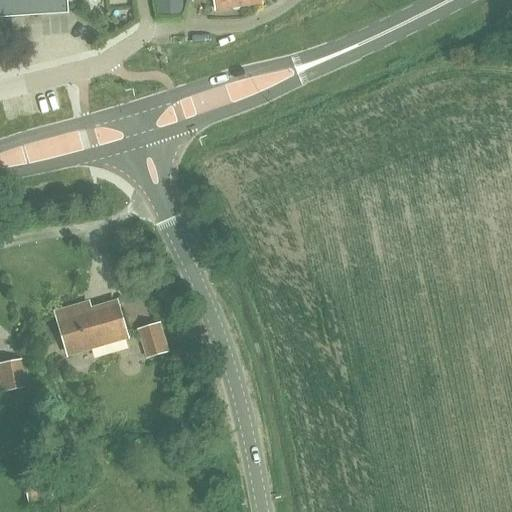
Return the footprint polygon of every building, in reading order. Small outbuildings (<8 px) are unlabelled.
[(1,0),(3,16),(3,17),(66,12),(64,0),(1,0)] [(214,0),(216,10),(242,6),(240,0),(214,0)] [(69,355),(127,338),(117,303),(81,314),(79,307),(56,314),(69,355)] [(167,352),(159,325),(140,331),(148,358),(167,352)] [(28,386),(24,366),(23,361),(0,365),(0,374),(3,391),(28,386)] [(207,434),(200,415),(180,422),(187,441),(207,434)] [(53,499),(50,478),(25,482),(28,503),(53,499)]
